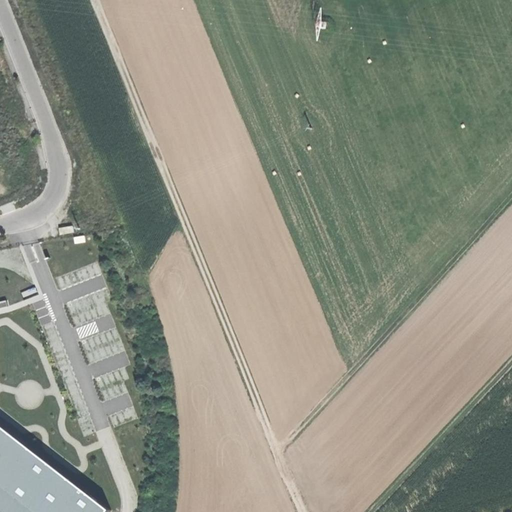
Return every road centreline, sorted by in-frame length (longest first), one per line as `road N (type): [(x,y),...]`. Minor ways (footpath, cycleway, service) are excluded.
road 1 (track): [(94,0),(302,511)]
road 2 (track): [(280,457),(287,440),(511,195)]
road 3 (unclassified): [(0,227),(42,211),(60,185),(55,145),(0,4)]
